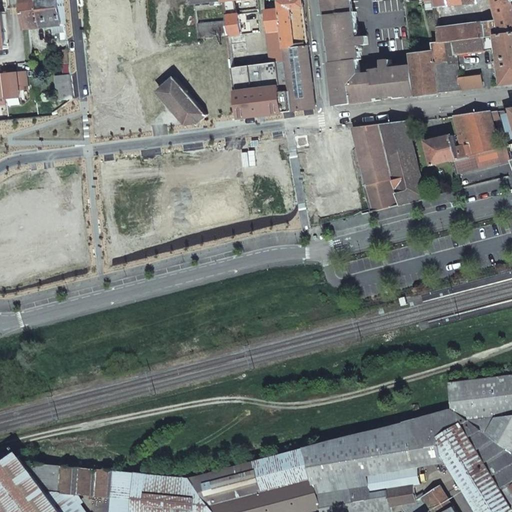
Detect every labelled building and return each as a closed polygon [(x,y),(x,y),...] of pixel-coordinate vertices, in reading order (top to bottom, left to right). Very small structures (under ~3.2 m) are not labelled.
[(26,0),(30,30),(46,28),(46,30),(49,30),(49,27),(68,25),(65,0),(26,0)] [(227,0),(227,1),(230,21),(231,35),(234,57),(241,118),(273,114),(295,111),(286,49),(285,36),(281,10),(269,11),(272,32),(270,32),(273,63),(249,65),(245,33),(243,33),(241,13),(238,14),(237,0),(227,0)] [(280,1),(281,10),(285,36),(286,49),(310,46),(309,29),(305,0),(294,0),(289,1),(280,1)] [(325,0),(329,30),(331,51),(337,50),(338,57),(332,58),(338,106),(378,101),(378,98),(403,95),(402,93),(410,92),(411,97),(418,96),(415,65),(394,68),(393,59),(384,60),(385,69),(374,70),(374,73),(363,74),(361,60),(364,60),(362,45),(370,45),(369,36),(361,36),(358,12),(355,12),(354,0),(325,0)] [(511,0),(437,0),(437,1),(438,7),(452,6),(452,4),(480,1),(480,0),(493,0),(499,21),(441,28),(442,43),(486,37),(500,36),(511,34),(511,0)] [(6,13),(0,14),(0,50),(9,49),(6,13)] [(231,35),(230,21),(199,24),(200,39),(231,35)] [(511,34),(500,36),(506,85),(511,84),(511,34)] [(488,51),(486,37),(442,43),(436,43),(437,53),(438,53),(442,93),(485,88),(483,74),(463,76),(460,55),(488,51)] [(310,46),(286,49),(295,111),(318,109),(315,81),(310,46)] [(72,66),(71,51),(64,51),(65,67),(72,66)] [(414,56),(415,65),(418,96),(434,94),(442,93),(438,53),(437,53),(414,56)] [(28,73),(5,76),(7,90),(30,87),(28,73)] [(59,78),(61,101),(76,99),(76,97),(73,76),(59,78)] [(209,116),(177,80),(161,93),(190,125),(200,124),(209,116)] [(8,101),(23,99),(22,91),(30,91),(30,87),(7,90),(8,101)] [(501,149),(495,126),(493,117),(492,112),(457,117),(463,147),(458,148),(461,160),(473,156),(501,149)] [(397,179),(404,206),(421,202),(429,199),(411,122),(394,124),(383,125),(397,179)] [(360,143),(369,185),(397,179),(383,125),(379,126),(357,129),(360,143)] [(434,165),(454,161),(461,160),(458,148),(455,136),(429,141),(434,165)] [(454,161),(459,175),(510,161),(507,148),(501,149),(473,156),(461,160),(454,161)] [(369,185),(365,185),(375,213),(404,206),(397,179),(369,185)] [(511,415),(511,375),(452,383),(454,409),(470,420),(511,415)] [(478,511),(511,511),(511,450),(470,420),(454,409),(414,419),(416,428),(422,427),(432,442),(436,440),(449,462),(478,511)] [(511,415),(470,420),(511,450),(511,415)] [(420,466),(449,462),(436,440),(432,442),(422,427),(416,428),(414,419),(308,447),(317,485),(420,466)] [(193,477),(217,511),(313,511),(324,509),(324,511),(388,511),(395,511),(394,505),(405,503),(410,511),(459,511),(443,485),(420,499),(418,482),(424,481),(420,466),(317,485),(308,447),(193,477)] [(217,511),(193,477),(33,464),(53,492),(67,511),(87,511),(76,495),(126,499),(137,500),(135,511),(217,511)] [(29,465),(0,472),(0,511),(63,511),(49,492),(29,465)] [(67,511),(53,492),(49,492),(63,511),(67,511)]
